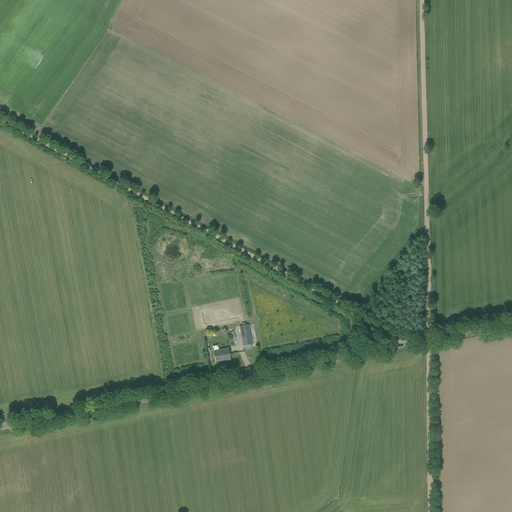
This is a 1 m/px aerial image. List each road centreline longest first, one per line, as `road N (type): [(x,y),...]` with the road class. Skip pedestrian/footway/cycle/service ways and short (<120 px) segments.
road 1 (track): [(405,343),(0,119)]
road 2 (secondary): [(405,343),(0,427)]
road 3 (track): [(428,338),(421,0)]
road 4 (track): [(428,338),(431,511)]
